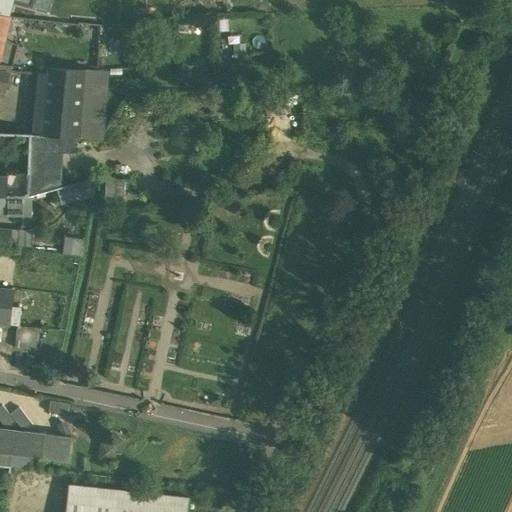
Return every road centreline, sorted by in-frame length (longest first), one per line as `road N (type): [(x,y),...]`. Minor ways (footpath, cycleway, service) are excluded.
road 1 (track): [(231,511),(303,384),(481,0)]
road 2 (track): [(425,511),(511,317)]
